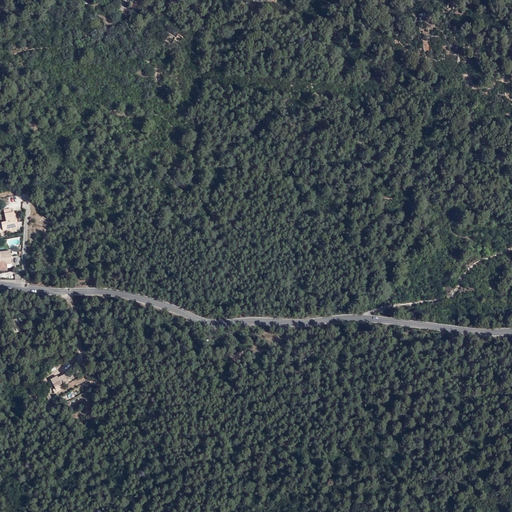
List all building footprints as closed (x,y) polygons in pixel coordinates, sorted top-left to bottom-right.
[(178,47),(182,41),(174,37),(172,41),(167,37),(163,44),(170,48),(172,44),(178,47)] [(6,221),(5,221),(7,230),(17,228),(13,212),(11,212),(11,208),(4,210),(6,221)] [(6,264),(11,264),(10,251),(0,252),(0,269),(7,269),(6,264)] [(473,260),(473,251),(458,251),(458,256),(452,256),(451,264),(458,264),(458,260),(473,260)] [(17,319),(7,323),(9,329),(19,326),(17,319)] [(57,376),(50,380),(55,388),(53,390),(54,393),(63,389),(62,386),(67,383),(63,376),(58,378),(57,376)]
